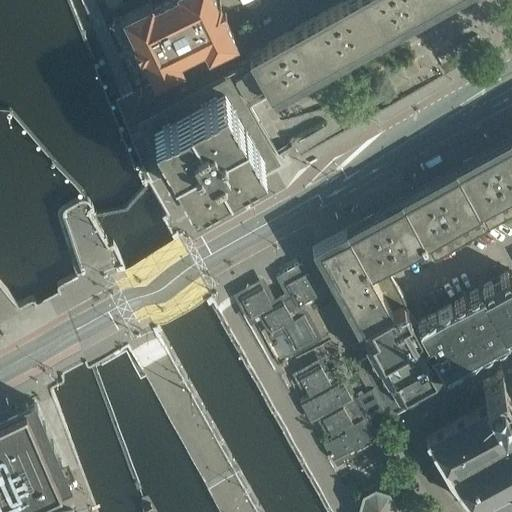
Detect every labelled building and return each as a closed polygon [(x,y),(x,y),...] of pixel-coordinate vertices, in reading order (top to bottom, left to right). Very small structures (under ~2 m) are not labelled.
[(218,0),(217,1),(217,0),(162,0),(153,4),(152,1),(123,15),(136,41),(135,41),(141,55),(142,54),(155,80),(183,66),(179,58),(204,45),(208,54),(237,40),(224,14),(226,13),(225,11),(223,11),(219,12),(216,6),(220,4),(220,2),(219,0),(218,0)] [(253,66),(255,69),(257,67),(270,91),(433,0),(343,0),(248,54),(255,65),(253,66)] [(257,67),(255,69),(233,81),(194,103),(192,100),(186,103),(188,106),(153,126),(153,127),(143,132),(189,214),(242,184),(284,160),(250,102),(270,91),(257,67)] [(300,163),(346,122),(328,102),(303,124),(310,132),(289,151),(300,163)] [(511,141),(511,139),(456,169),(488,226),(511,212),(511,141)] [(456,169),(402,199),(427,244),(434,256),(488,226),(456,169)] [(402,199),(362,221),(387,266),(427,244),(402,199)] [(320,245),(363,322),(405,298),(387,266),(362,221),(320,245)] [(307,270),(297,276),(286,282),(297,303),(319,291),(307,270)] [(416,324),(415,324),(443,374),(444,373),(464,362),(465,362),(479,354),(480,353),(489,348),(494,345),(497,344),(506,339),(508,338),(508,337),(511,336),(511,335),(511,271),(511,270),(480,287),(476,290),(468,294),(466,295),(460,299),(452,303),(451,304),(443,308),(441,309),(437,311),(435,312),(427,317),(424,319),(416,324)] [(252,315),(262,310),(262,309),(273,303),(272,302),(261,282),(240,294),(252,315)] [(273,330),(283,324),(283,323),(294,317),(282,297),(272,302),(273,303),(262,309),(262,310),(273,330)] [(415,324),(416,324),(402,300),(363,322),(369,333),(364,336),(370,348),(351,359),(382,416),(429,390),(425,383),(442,374),(443,374),(415,324)] [(283,323),(283,324),(294,344),(315,332),(303,311),(294,317),(283,323)] [(299,373),(310,393),(331,382),(320,362),(299,373)] [(511,386),(502,370),(482,382),(492,398),(471,410),(469,406),(465,408),(468,412),(451,421),(449,417),(445,419),(447,423),(430,433),(428,429),(425,432),(427,435),(426,436),(429,440),(429,439),(450,472),(473,503),(472,503),(475,507),(476,506),(478,510),(480,508),(483,511),(503,511),(511,506),(511,386)] [(311,420),(317,417),(353,397),(341,376),(331,382),(310,393),(300,399),(311,420)] [(0,509),(3,508),(4,510),(24,501),(23,498),(61,481),(59,478),(70,474),(35,397),(16,406),(16,405),(7,410),(0,413),(0,509)] [(317,417),(328,436),(363,416),(353,397),(317,417)] [(363,416),(328,436),(322,439),(334,460),(375,437),(363,416)] [(394,498),(389,490),(388,488),(375,485),(364,491),(360,504),(364,511),(390,511),(395,500),(394,498)]
